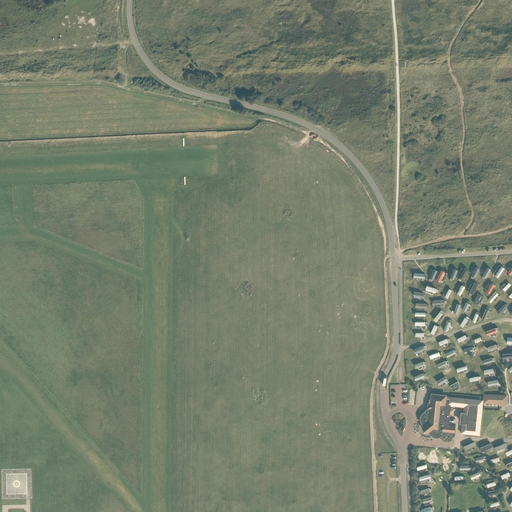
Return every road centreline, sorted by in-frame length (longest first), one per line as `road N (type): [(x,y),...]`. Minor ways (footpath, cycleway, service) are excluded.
road 1 (unclassified): [(392,256),(379,195),(354,158),(302,122),(164,78),(134,39),(130,0)]
road 2 (unknown): [(376,511),(372,404),(389,341),(386,257),(511,223)]
road 3 (unknown): [(459,234),(474,210),(448,53),(480,0)]
road 4 (unclassified): [(386,421),(381,391),(396,342),(392,256)]
road 5 (residential): [(392,256),(511,251)]
